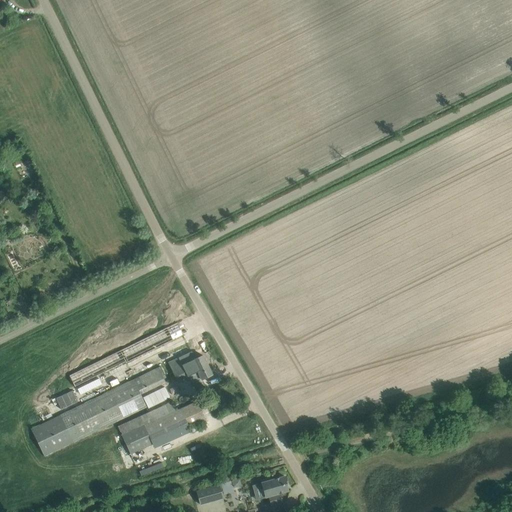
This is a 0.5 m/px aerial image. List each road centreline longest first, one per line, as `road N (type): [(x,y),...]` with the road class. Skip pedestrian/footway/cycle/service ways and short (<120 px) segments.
road 1 (unclassified): [(170,257),(511,86)]
road 2 (unclassified): [(321,511),(170,257)]
road 3 (unclassified): [(170,257),(42,0)]
road 4 (unclassified): [(0,341),(170,257)]
